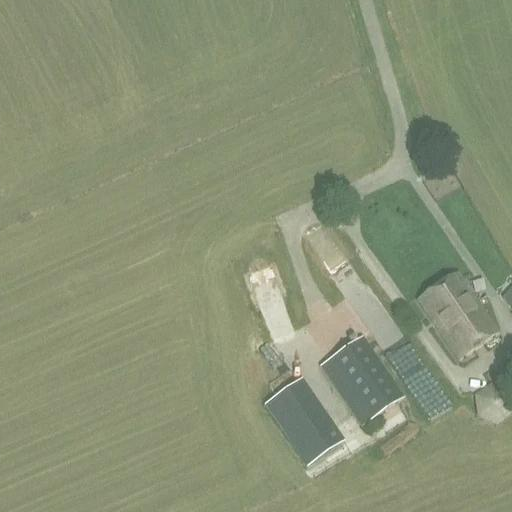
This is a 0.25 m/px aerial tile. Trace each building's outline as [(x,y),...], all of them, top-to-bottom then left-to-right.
[(269,260),(253,266),(261,291),(278,286),(269,260)] [(500,337),(460,276),(420,302),(460,363),(500,337)] [(363,341),(329,364),(322,369),(364,429),(405,401),(363,341)] [(299,376),(268,400),(302,444),(333,420),(329,414),(317,423),(304,407),(316,398),(299,376)] [(478,420),(497,428),(511,418),(511,402),(510,395),(493,388),(476,401),(478,420)] [(299,447),(309,462),(347,437),(337,422),(299,447)]
